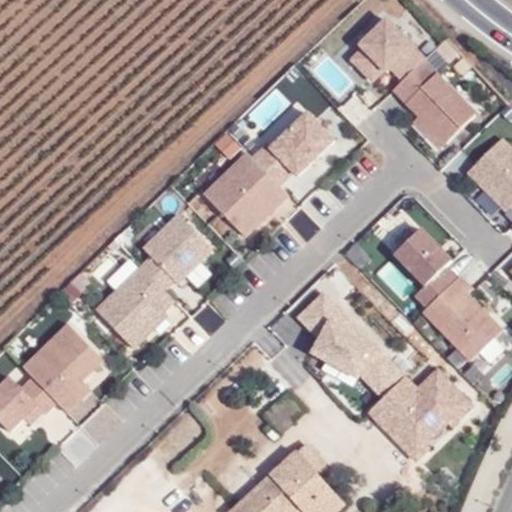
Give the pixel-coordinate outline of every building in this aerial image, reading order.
[(414,41),(416,39),(388,13),(347,58),(373,82),(386,70),(414,41)] [(429,57),(414,41),(386,70),(398,84),(429,57)] [(413,121),(441,147),(479,108),(429,57),(398,84),(393,89),(419,116),(413,121)] [(337,134),(307,106),(253,153),(283,182),(294,170),(299,176),(337,134)] [(231,132),(216,140),(225,157),(240,149),(231,132)] [(511,144),(505,137),(470,174),(510,211),(511,209),(511,144)] [(248,150),(204,192),(248,235),(291,192),(283,182),(253,153),(248,150)] [(305,207),(323,225),(342,206),(325,188),(305,207)] [(179,211),(144,246),(151,254),(176,280),(178,283),(215,248),(179,211)] [(426,224),(396,249),(427,280),(447,264),(456,256),(426,224)] [(143,264),(167,289),(176,280),(151,254),(141,263),(143,264)] [(404,299),(414,290),(392,262),(381,271),(404,299)] [(167,289),(143,264),(97,308),(136,345),(170,312),(167,311),(177,299),(167,289)] [(427,280),(415,292),(427,306),(461,274),(447,264),(427,280)] [(427,306),(424,309),(470,358),(505,327),(470,293),(476,287),(461,274),(427,306)] [(384,398),(409,374),(377,341),(333,295),(302,320),(320,337),(361,376),(384,398)] [(68,410),(92,387),(84,379),(105,359),(68,321),(24,365),(68,410)] [(361,376),(320,337),(314,351),(358,379),(361,376)] [(476,405),(438,366),(420,385),(409,374),(384,398),(370,411),(419,458),(433,446),(428,441),(449,422),(453,427),(476,405)] [(41,402),(11,374),(0,386),(0,417),(13,430),(41,402)] [(289,392),(263,416),(269,423),(274,428),(281,436),(306,412),(289,392)] [(262,430),(267,435),(274,428),(269,423),(262,430)] [(316,474),(308,465),(316,457),(306,446),(231,511),(289,511),(297,506),(302,511),(335,511),(344,505),(316,474)] [(316,474),(324,467),(316,457),(308,465),(316,474)]
